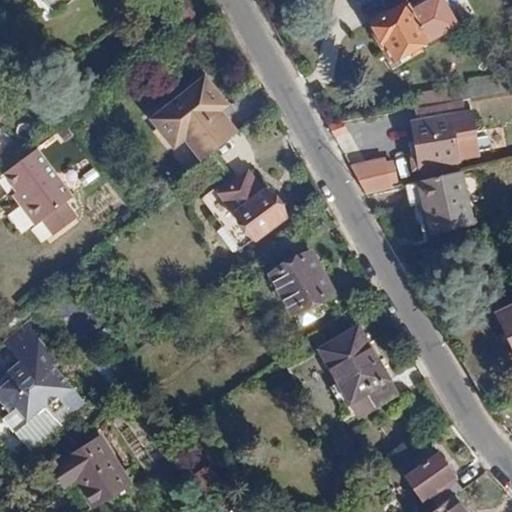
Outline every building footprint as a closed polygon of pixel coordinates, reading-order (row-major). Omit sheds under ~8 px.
[(48,0),(66,26),(84,12),(80,6),(88,0),(48,0)] [(406,2),(365,25),(367,28),(364,30),(371,42),(378,45),(387,62),(456,23),(442,0),(427,0),(411,10),(406,2)] [(138,31),(128,16),(105,34),(115,49),(138,31)] [(200,161),(236,133),(219,111),(225,105),(203,76),(149,121),(171,150),(183,139),(200,161)] [(421,95),(425,110),(457,104),(453,89),(421,95)] [(454,114),(417,123),(427,169),(465,160),(454,114)] [(69,198),(32,149),(0,173),(21,202),(17,205),(33,225),(38,221),(50,236),(73,219),(62,203),(69,198)] [(393,154),(356,162),(362,194),(400,186),(393,154)] [(468,169),(428,179),(442,231),(482,221),(468,169)] [(229,206),(257,183),(248,172),(220,193),(229,206)] [(262,192),(257,183),(229,206),(234,214),(262,192)] [(267,189),(262,192),(234,214),(254,241),(286,216),(267,189)] [(329,293),(307,253),(268,274),(296,327),(321,314),(314,300),(329,293)] [(511,306),(500,312),(511,335),(511,306)] [(0,396),(52,350),(29,321),(6,339),(21,359),(26,365),(13,376),(0,386),(0,396)] [(395,397),(354,330),(317,353),(357,421),(395,397)] [(60,359),(52,350),(0,396),(0,397),(11,411),(23,427),(35,417),(28,408),(65,376),(55,363),(60,359)] [(136,367),(128,355),(115,364),(123,375),(136,367)] [(26,365),(21,359),(9,370),(13,376),(26,365)] [(28,408),(35,417),(47,407),(56,418),(69,407),(62,400),(74,388),(65,376),(28,408)] [(18,431),(23,427),(11,411),(6,416),(18,431)] [(102,480),(119,467),(101,439),(70,464),(55,475),(68,493),(80,486),(85,493),(102,480)] [(448,500),(457,494),(433,456),(404,476),(420,503),(428,500),(434,510),(448,500)] [(206,495),(225,483),(212,464),(193,476),(206,495)] [(132,487),(119,467),(102,480),(85,493),(98,511),(132,487)] [(434,510),(430,511),(455,511),(448,500),(434,510)]
